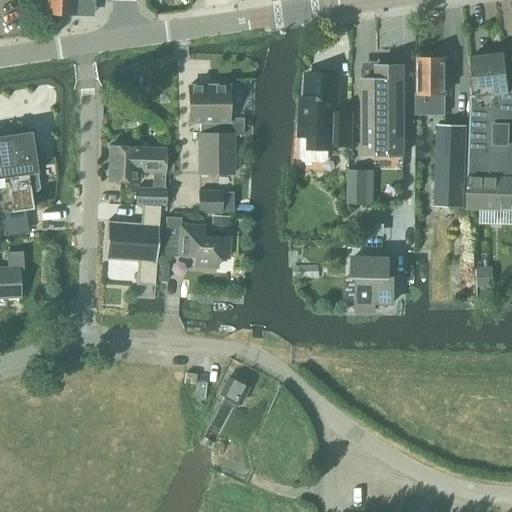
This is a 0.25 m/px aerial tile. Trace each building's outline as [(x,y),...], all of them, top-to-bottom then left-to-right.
[(90,16),(91,0),(42,0),(42,13),(90,16)] [(475,96),(508,90),(504,54),(470,58),(475,96)] [(418,93),(415,93),(415,114),(445,115),(445,58),(418,58),(418,93)] [(374,155),(403,155),(403,66),(376,66),(376,80),(361,80),(362,152),(374,152),(374,155)] [(328,149),(335,150),(335,146),(348,147),(349,115),(336,115),(337,83),(330,83),(330,78),(306,77),(304,116),(299,116),(299,136),(300,136),(299,159),(303,164),(323,165),(327,160),(328,149)] [(228,122),(227,86),(187,87),(187,122),(199,122),(199,134),(197,134),(197,174),(232,174),(232,135),(242,135),(242,122),(228,122)] [(511,210),(511,89),(508,90),(475,96),(470,96),(469,178),(467,178),(466,209),(511,210)] [(437,125),(435,182),(464,183),(466,126),(437,125)] [(0,214),(32,210),(32,209),(29,193),(36,192),(38,189),(35,174),(29,133),(0,136),(0,214)] [(143,205),(158,206),(164,206),(164,190),(162,190),(163,150),(107,148),(106,182),(135,183),(135,172),(151,173),(151,189),(134,189),(133,205),(143,205)] [(366,205),(366,171),(348,171),(348,205),(366,205)] [(220,191),(198,191),(198,214),(220,213),(220,191)] [(140,225),(108,223),(108,221),(107,221),(104,260),(105,260),(105,259),(137,261),(136,285),(154,286),(158,206),(143,205),(141,205),(140,225)] [(161,254),(177,255),(194,256),(193,266),(216,267),(216,257),(226,258),(228,238),(201,236),(202,226),(178,225),(179,215),(163,214),(161,254)] [(212,228),(229,228),(229,215),(212,214),(212,228)] [(0,271),(0,297),(19,297),(18,271),(22,271),(21,253),(6,253),(7,271),(0,271)] [(392,302),(393,277),(388,277),(389,258),(352,257),(352,276),(357,276),(356,309),(374,309),(374,301),(392,302)] [(196,375),(184,373),(183,384),(194,386),(196,375)] [(247,387),(228,377),(219,396),(238,405),(247,387)]
